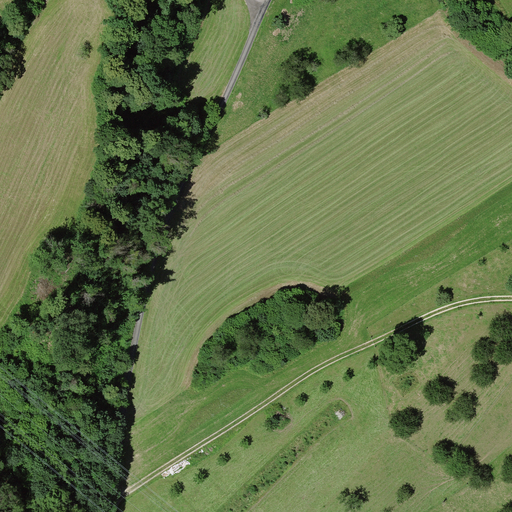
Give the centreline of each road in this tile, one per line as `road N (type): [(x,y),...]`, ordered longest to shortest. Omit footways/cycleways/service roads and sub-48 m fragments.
road 1 (unclassified): [(111,511),(122,374),(149,263),(260,17),(250,0)]
road 2 (track): [(112,499),(329,364),(448,307),(511,299)]
